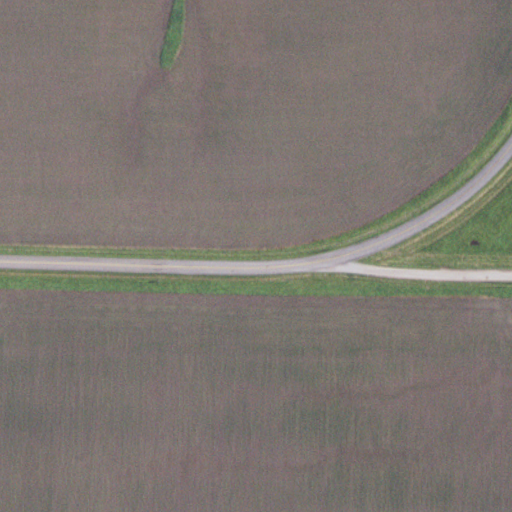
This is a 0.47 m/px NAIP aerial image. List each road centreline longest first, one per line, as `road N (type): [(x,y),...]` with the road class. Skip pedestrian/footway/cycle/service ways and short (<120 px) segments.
road 1 (tertiary): [(511,143),(434,214),(326,259),(0,260)]
road 2 (residential): [(511,274),(326,259)]
